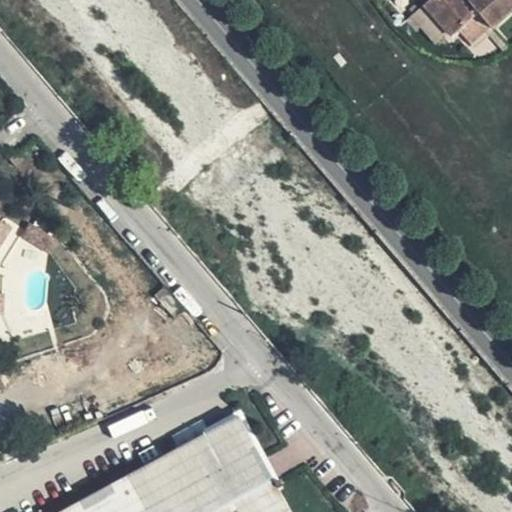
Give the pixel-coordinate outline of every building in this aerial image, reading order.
[(432,0),(432,1),(425,7),(451,38),(478,16),(467,2),(464,0),(432,0)] [(478,16),(491,30),(511,11),(511,0),(469,0),(467,2),(478,16)] [(15,166),(23,158),(18,153),(9,160),(15,166)] [(48,252),(55,240),(28,223),(21,234),(48,252)] [(0,244),(10,230),(1,224),(0,225),(0,244)] [(219,424),(224,420),(223,416),(205,425),(203,422),(174,437),(181,450),(204,437),(219,424)] [(143,511),(221,446),(242,427),(238,419),(227,425),(222,427),(204,437),(153,482),(117,511),(143,511)] [(204,437),(222,427),(219,424),(204,437)] [(220,511),(266,471),(242,427),(221,446),(143,511),(220,511)] [(117,511),(153,482),(204,437),(181,450),(110,488),(63,511),(117,511)] [(287,511),(266,471),(220,511),(287,511)]
